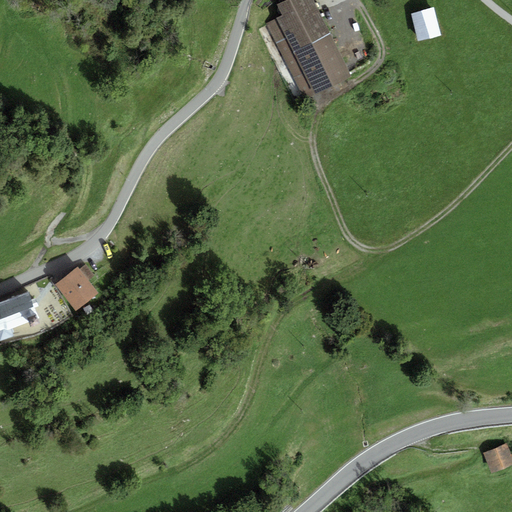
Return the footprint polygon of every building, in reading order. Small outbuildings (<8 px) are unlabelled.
[(352,77),(312,0),(286,0),(277,5),(282,16),(276,18),(315,95),(321,93),(352,77)] [(441,35),(433,8),(411,14),(419,41),(441,35)] [(305,101),(315,95),(276,18),(266,24),(305,101)] [(86,265),(80,270),(88,280),(94,275),(86,265)] [(80,270),(78,267),(55,285),(76,312),(99,294),(88,280),(80,270)] [(31,300),(29,292),(0,303),(0,341),(14,336),(11,330),(29,322),(28,318),(37,315),(35,308),(38,307),(35,298),(31,300)] [(483,453),(492,475),(511,466),(511,456),(507,443),(483,453)]
